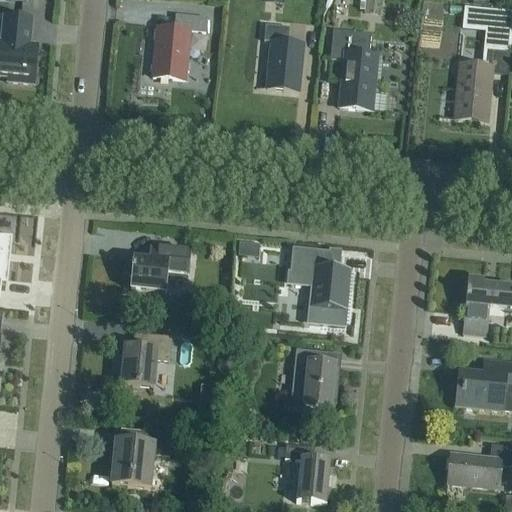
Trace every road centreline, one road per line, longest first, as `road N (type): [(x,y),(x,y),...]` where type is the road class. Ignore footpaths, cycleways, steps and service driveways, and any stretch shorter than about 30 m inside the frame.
road 1 (residential): [(48,511),(86,153)]
road 2 (residential): [(419,186),(86,153)]
road 3 (residential): [(387,511),(419,186)]
road 4 (residential): [(86,153),(96,0)]
